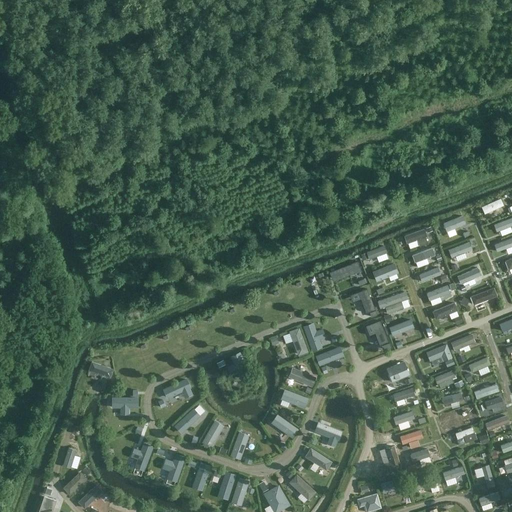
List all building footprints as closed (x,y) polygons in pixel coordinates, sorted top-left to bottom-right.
[(480,204),(482,212),(502,206),(500,199),(480,204)] [(446,217),(450,228),(465,223),(461,212),(446,217)] [(511,220),(508,222),(506,218),(493,223),(496,232),(511,226),(511,220)] [(424,229),(404,236),(404,237),(406,242),(407,241),(416,238),(419,246),(427,242),(426,238),(425,235),(426,235),(424,229)] [(502,246),(511,241),(511,234),(499,240),(502,246)] [(366,249),(368,256),(384,252),(383,246),(366,249)] [(431,248),(410,254),(413,262),(433,256),(431,248)] [(333,281),(360,270),(357,261),(329,272),(333,281)] [(369,274),(375,283),(395,270),(390,261),(369,274)] [(418,277),(438,275),(437,266),(417,269),(418,277)] [(458,276),(461,282),(480,274),(478,268),(458,276)] [(405,291),(378,301),(381,309),(386,307),(388,313),(397,310),(403,308),(401,301),(407,299),(405,291)] [(468,299),(465,296),(461,301),(466,305),(469,300),(470,299),(468,299)] [(440,314),(454,309),(450,302),(437,307),(440,314)] [(379,320),(366,326),(369,334),(374,332),(379,344),(387,341),(379,320)] [(511,320),(498,326),(500,332),(511,326),(511,320)] [(286,331),(296,355),(307,350),(297,326),(286,331)] [(454,352),(478,346),(475,333),(451,340),(454,352)] [(276,338),(270,340),(272,346),(279,344),(276,338)] [(446,344),(427,351),(430,360),(432,360),(442,356),(444,360),(452,357),(446,344)] [(404,361),(387,368),(392,381),(409,374),(404,361)] [(91,362),(89,371),(111,376),(113,367),(91,362)] [(310,386),(315,376),(291,366),(287,376),(310,386)] [(452,368),(432,378),(436,385),(455,374),(452,368)] [(470,373),(465,375),(467,382),(473,381),(470,373)] [(490,376),(475,383),(478,389),(493,382),(490,376)] [(455,387),(464,384),(462,379),(453,383),(455,387)] [(385,382),(376,387),(380,396),(390,391),(385,382)] [(407,387),(398,389),(399,394),(391,395),(392,400),(409,396),(407,387)] [(303,407),(306,396),(280,389),(277,400),(303,407)] [(443,406),(457,401),(452,390),(439,395),(443,406)] [(465,409),(449,415),(451,420),(454,419),(455,422),(460,420),(460,421),(463,420),(462,416),(467,414),(465,409)] [(298,429),(276,413),(269,423),(291,438),(298,429)] [(211,420),(201,441),(211,446),(221,424),(211,420)] [(113,425),(110,431),(125,438),(128,432),(113,425)] [(267,427),(258,431),(269,454),(278,450),(267,427)] [(472,427),(455,433),(457,438),(464,436),(466,442),(477,438),(474,432),(474,433),(472,427)] [(237,456),(246,435),(239,432),(231,453),(237,456)] [(511,432),(500,435),(503,446),(511,443),(511,432)] [(481,436),(484,442),(489,440),(487,434),(481,436)] [(384,464),(381,465),(383,472),(400,467),(394,446),(386,448),(390,462),(384,464)] [(327,469),(331,461),(308,448),(304,456),(327,469)] [(166,459),(163,468),(170,470),(168,478),(177,482),(186,457),(176,453),(174,461),(166,459)] [(506,473),(511,470),(511,463),(510,465),(508,461),(503,463),(506,473)] [(414,464),(405,467),(407,473),(408,473),(416,471),(414,464)] [(463,486),(459,475),(465,473),(463,466),(445,471),(451,490),(463,486)] [(474,480),(488,475),(486,469),(472,473),(474,480)] [(78,470),(61,483),(69,492),(85,479),(78,470)] [(435,477),(417,482),(421,494),(439,489),(435,477)] [(263,482),(258,485),(262,493),(267,490),(263,482)] [(279,485),(264,493),(270,505),(273,511),(278,511),(290,506),(279,485)] [(77,500),(84,508),(99,494),(92,486),(77,500)] [(363,497),(358,498),(360,506),(365,505),(367,511),(381,507),(377,493),(363,497)] [(482,510),(499,506),(495,495),(479,499),(482,510)] [(38,511),(51,511),(56,500),(43,496),(38,511)]
